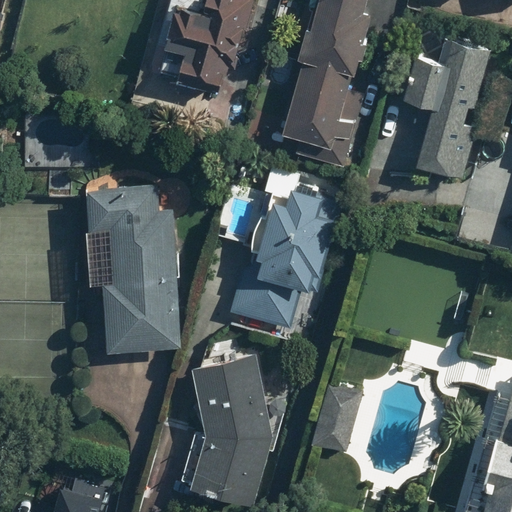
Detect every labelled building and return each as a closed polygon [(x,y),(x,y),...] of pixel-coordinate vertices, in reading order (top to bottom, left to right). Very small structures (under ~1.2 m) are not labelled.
[(217,79),(222,59),(231,61),(241,26),(245,27),(252,0),(200,0),(198,6),(176,0),(168,0),(158,40),(180,47),(174,68),(217,79)] [(360,90),(344,86),(365,12),(359,11),(361,0),(310,0),(294,56),(298,57),(277,131),(299,137),(295,150),(339,163),(360,90)] [(495,51),(447,38),(441,60),(411,52),(399,95),(429,104),(412,163),(460,176),(495,51)] [(101,144),(38,143),(37,165),(100,166),(101,144)] [(110,216),(112,270),(102,270),(105,337),(181,334),(175,196),(160,197),(159,175),(87,178),(89,217),(110,216)] [(315,273),(330,216),(320,214),(322,205),(315,203),(317,195),(285,186),(283,195),(270,191),(249,267),(242,265),(230,306),(291,323),(305,271),(315,273)] [(199,362),(213,426),(197,483),(258,500),(281,430),(262,348),(199,362)] [(317,430),(349,439),(365,380),(334,371),(317,430)] [(511,511),(511,377),(496,436),(487,434),(468,502),(479,505),(477,511),(511,511)] [(104,511),(105,511),(86,505),(89,494),(56,485),(49,511),(104,511)]
